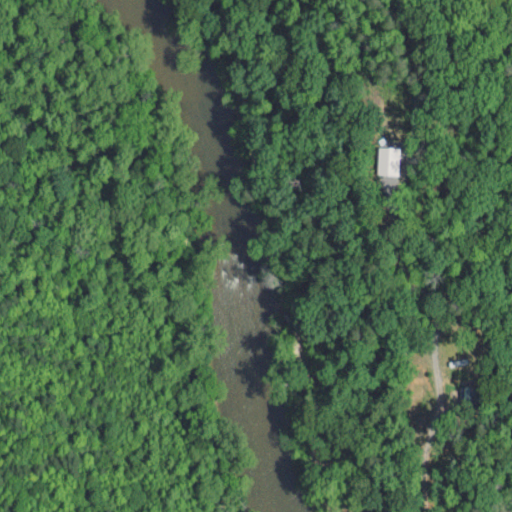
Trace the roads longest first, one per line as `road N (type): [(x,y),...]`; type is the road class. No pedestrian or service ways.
road 1 (track): [(396,0),(416,81),(409,163),(393,208),(395,243),(436,317),(438,403),(423,465),(428,511)]
road 2 (residential): [(0,505),(14,505),(40,476),(88,452),(157,454),(190,438),(229,439)]
